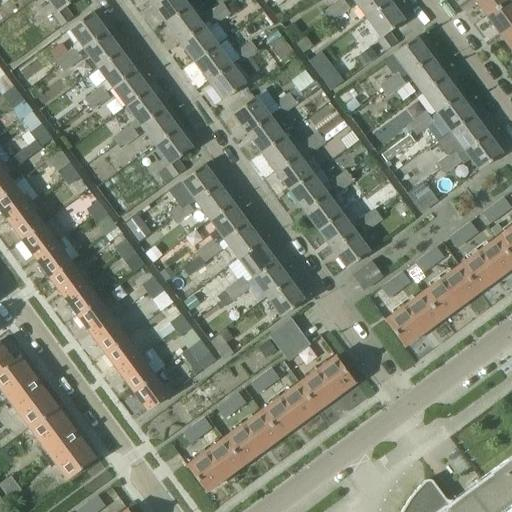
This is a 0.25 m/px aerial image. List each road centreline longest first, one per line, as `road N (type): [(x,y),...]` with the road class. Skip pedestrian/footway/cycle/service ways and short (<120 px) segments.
road 1 (residential): [(110,0),(181,95),(210,149),(406,408)]
road 2 (residential): [(0,288),(117,434),(162,511)]
road 3 (residential): [(267,511),(406,408)]
road 4 (residential): [(511,114),(428,0)]
road 5 (residential): [(406,408),(511,332)]
